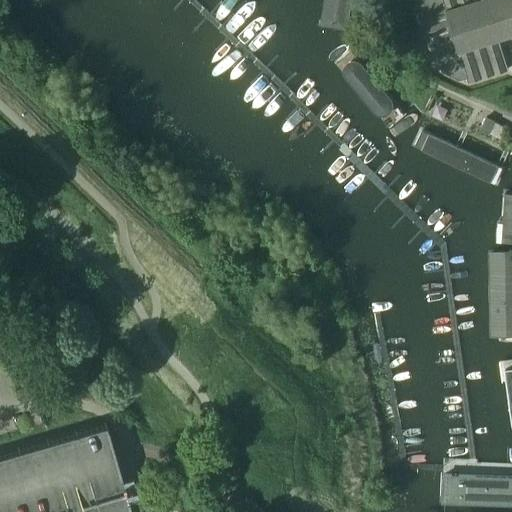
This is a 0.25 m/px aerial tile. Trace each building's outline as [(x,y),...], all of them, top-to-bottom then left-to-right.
[(339,0),(336,24),(358,28),(362,0),(339,0)] [(511,0),(421,0),(420,2),(422,10),(418,11),(434,64),(439,63),(441,70),(459,79),(466,77),(468,81),(508,69),(498,38),(511,33),(511,0)] [(353,52),(340,61),(390,127),(403,117),(353,52)] [(422,132),(415,147),(496,184),(502,169),(422,132)] [(511,191),(504,192),(501,239),(511,240),(511,191)] [(511,252),(491,254),(495,333),(511,332),(511,252)] [(511,364),(500,367),(509,428),(511,427),(511,364)] [(130,511),(126,495),(121,478),(114,454),(105,423),(0,453),(0,511),(130,511)] [(511,478),(441,476),(440,503),(511,505),(511,478)] [(166,495),(163,484),(151,487),(154,499),(166,495)]
